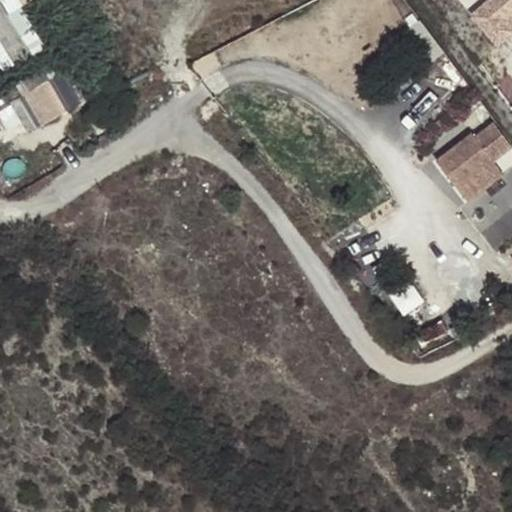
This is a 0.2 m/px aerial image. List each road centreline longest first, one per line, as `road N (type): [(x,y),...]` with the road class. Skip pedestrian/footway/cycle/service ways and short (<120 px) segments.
road 1 (unclassified): [(0,208),(29,207),(138,141),(184,132),(218,150),(399,371),(424,374),(511,332)]
road 2 (track): [(511,128),(421,0)]
